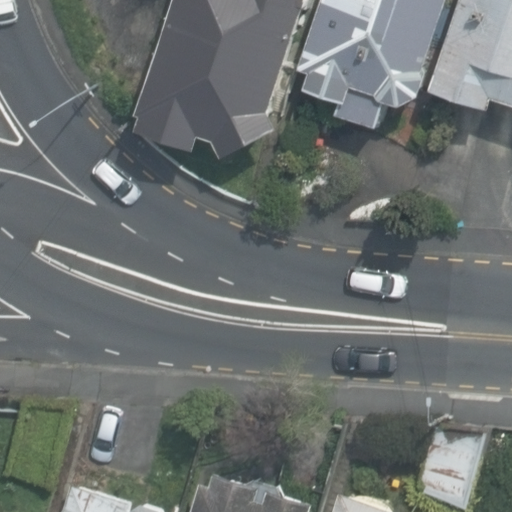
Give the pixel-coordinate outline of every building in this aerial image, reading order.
[(226,136),(234,151),(288,123),(277,105),(310,0),(180,0),(146,108),(151,109),(146,124),(203,142),(207,130),(226,136)] [(358,112),(384,121),(393,94),(409,99),(429,89),(435,70),(429,65),(449,0),(327,0),(308,63),(318,67),(313,83),(349,95),(345,108),(358,112)] [(502,92),(511,95),(511,0),(466,0),(440,83),(499,102),(502,92)] [(13,471),(53,483),(77,399),(34,396),(13,471)] [(423,487),(475,501),(496,426),(441,423),(423,487)] [(199,511),(321,511),(317,511),(321,498),(222,468),(218,482),(209,480),(199,511)] [(170,511),(167,505),(147,501),(137,507),(132,505),(133,500),(80,484),(71,511),(170,511)] [(340,511),(416,511),(348,490),(340,511)]
